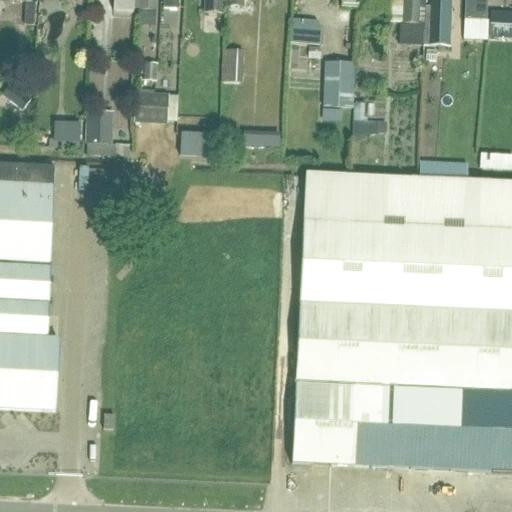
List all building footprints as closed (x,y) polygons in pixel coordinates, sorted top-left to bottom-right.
[(35,6),(35,0),(4,0),(4,4),(24,5),(22,28),(32,28),(33,6),(35,6)] [(134,16),(134,0),(114,0),(114,16),(134,16)] [(154,13),(154,0),(136,0),(136,12),(154,13)] [(221,17),(222,8),(222,0),(203,0),(202,16),(221,17)] [(243,10),(243,0),(227,0),(228,9),(243,10)] [(357,11),(357,0),(339,0),(339,10),(357,11)] [(398,0),(397,48),(422,49),(423,0),(398,0)] [(422,49),(425,49),(447,50),(449,10),(449,0),(427,0),(427,9),(427,11),(423,10),(422,49)] [(464,0),(463,23),(486,24),(486,0),(464,0)] [(509,40),(510,17),(490,16),(489,39),(509,40)] [(291,22),(289,45),(310,47),(312,24),(291,22)] [(241,87),(242,56),(221,55),(220,86),(241,87)] [(351,112),(352,66),(322,65),(321,111),(351,112)] [(145,66),(143,83),(155,84),(156,68),(145,66)] [(0,98),(20,114),(29,102),(9,87),(0,98)] [(156,97),(155,97),(134,95),(132,126),(155,127),(156,97)] [(156,98),(155,127),(165,128),(166,124),(174,124),(176,99),(156,98)] [(354,107),(353,124),(362,124),(362,108),(354,107)] [(85,147),(111,148),(112,115),(86,114),(85,147)] [(54,127),(53,150),(76,151),(77,128),(54,127)] [(214,162),(215,138),(179,136),(177,160),(214,162)] [(244,138),(244,148),(279,147),(279,137),(244,138)] [(511,174),(511,167),(511,159),(480,158),(479,172),(511,174)] [(0,413),(54,416),(57,344),(45,343),(53,171),(0,168),(0,413)] [(511,189),(304,180),(291,468),(511,478),(511,189)] [(113,434),(113,419),(103,419),(103,433),(113,434)]
